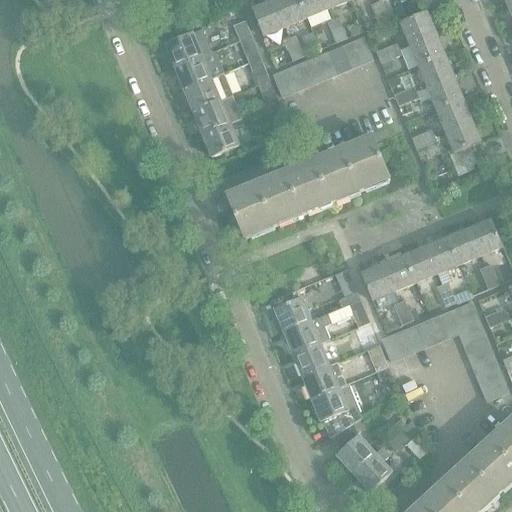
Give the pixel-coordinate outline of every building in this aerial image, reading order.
[(298,0),(281,0),(274,3),(285,30),(307,21),(298,0)] [(323,0),(298,0),(307,21),(329,12),(323,0)] [(348,0),(323,0),(329,12),(350,3),(348,0)] [(372,7),(376,17),(387,12),(383,2),(372,7)] [(274,3),(252,12),(263,39),(285,30),(274,3)] [(391,23),(387,12),(376,17),(380,27),(391,23)] [(401,26),(410,48),(437,37),(428,15),(401,26)] [(328,25),(332,35),(344,30),(339,20),(328,25)] [(234,27),(241,44),(252,40),(245,23),(234,27)] [(332,35),(336,46),(348,41),(344,30),(332,35)] [(174,71),(203,59),(212,56),(204,34),(194,38),(194,37),(164,48),(169,60),(167,61),(171,70),(173,69),(174,71)] [(313,35),(302,39),(307,51),(317,46),(313,35)] [(410,48),(419,68),(446,58),(437,37),(410,48)] [(285,42),(289,53),(301,48),(296,38),(285,42)] [(241,44),(250,66),(261,62),(252,40),(241,44)] [(364,41),(352,46),(361,68),(373,63),(364,41)] [(352,46),(341,51),(350,73),(361,68),(352,46)] [(397,46),(386,50),(391,62),(402,58),(397,46)] [(305,59),(301,48),(289,53),(293,63),(305,59)] [(386,50),(376,55),(381,66),(391,62),(386,50)] [(341,51),(330,55),(339,77),(350,73),(341,51)] [(330,55),(319,60),(328,82),(339,77),(330,55)] [(419,68),(427,90),(454,79),(446,58),(419,68)] [(183,92),(183,93),(212,82),(203,59),(174,71),(178,82),(176,83),(180,93),(183,92)] [(319,60),(307,64),(316,86),(328,82),(319,60)] [(250,66),(258,89),(270,84),(261,62),(250,66)] [(307,64),(296,69),(305,91),(316,86),(307,64)] [(296,69),(285,74),(294,95),(305,91),(296,69)] [(282,100),(294,95),(285,74),(273,78),(282,100)] [(193,114),(193,115),(233,99),(224,77),(212,82),(183,93),(188,104),(185,105),(189,115),(193,114)] [(428,92),(418,96),(415,89),(405,93),(409,104),(420,100),(421,105),(432,101),(436,112),(463,101),(454,79),(427,90),(428,92)] [(258,89),(267,111),(279,106),(270,84),(258,89)] [(399,109),(409,104),(405,93),(394,97),(399,109)] [(202,137),(230,126),(242,121),(233,99),(193,115),(197,125),(195,127),(199,136),(202,136),(202,137)] [(436,112),(445,133),(472,122),(463,101),(436,112)] [(282,114),(279,106),(267,111),(270,118),(282,114)] [(481,145),(472,122),(445,133),(454,156),(449,157),(457,178),(471,173),(469,169),(478,166),(471,149),(481,145)] [(239,149),(230,126),(202,137),(206,147),(204,148),(208,158),(210,158),(211,160),(239,149)] [(433,132),(423,136),(428,148),(438,144),(433,132)] [(423,136),(413,140),(417,152),(428,148),(423,136)] [(245,242),(390,182),(372,140),(363,143),(365,148),(248,197),(246,191),(234,196),(231,190),(217,196),(224,213),(232,210),(245,242)] [(491,223),(469,232),(481,259),(503,250),(491,223)] [(469,232),(448,241),(459,268),(481,259),(469,232)] [(448,241),(426,250),(438,277),(459,268),(448,241)] [(426,250),(405,259),(416,286),(438,277),(426,250)] [(405,259),(383,268),(395,295),(416,286),(405,259)] [(481,272),(485,282),(497,278),(493,267),(481,272)] [(373,304),(395,295),(383,268),(361,277),(373,304)] [(485,282),(489,293),(501,288),(497,278),(485,282)] [(437,290),(441,300),(454,295),(450,285),(437,290)] [(458,305),(454,295),(441,300),(445,310),(458,305)] [(342,312),(349,309),(361,305),(357,296),(339,304),(342,312)] [(284,335),(284,336),(312,324),(303,301),(275,313),(279,323),(278,325),(281,335),(284,335)] [(394,307),(398,317),(410,312),(406,302),(394,307)] [(353,319),(358,332),(370,327),(361,305),(349,309),(353,319)] [(472,306),(451,315),(460,337),(481,328),(472,306)] [(342,312),(328,318),(332,327),(353,319),(349,309),(342,312)] [(415,310),(410,312),(414,322),(414,323),(419,320),(415,310)] [(398,317),(402,328),(414,323),(414,322),(410,312),(398,317)] [(507,312),(496,316),(501,328),(511,324),(507,312)] [(451,315),(439,320),(448,342),(460,337),(451,315)] [(496,316),(486,320),(490,332),(501,328),(496,316)] [(328,317),(312,324),(284,336),(288,345),(286,347),(290,357),(293,357),(293,358),(322,347),(330,344),(324,330),(332,327),(328,318),(328,317)] [(437,346),(448,342),(439,320),(428,324),(437,346)] [(426,351),(437,346),(428,324),(417,329),(426,351)] [(486,340),(481,328),(460,337),(464,348),(486,340)] [(415,356),(426,351),(417,329),(406,334),(415,356)] [(360,335),(368,354),(379,349),(371,330),(360,335)] [(403,360),(415,356),(406,334),(394,338),(403,360)] [(392,365),(403,360),(394,338),(383,343),(392,365)] [(464,348),(469,360),(490,351),(486,340),(464,348)] [(302,380),(330,369),(322,347),(293,358),(297,368),(296,370),(300,380),(302,380)] [(368,354),(377,376),(388,371),(379,349),(368,354)] [(495,362),(490,351),(469,360),(474,371),(495,362)] [(511,359),(503,363),(508,375),(511,373),(511,359)] [(474,371),(478,382),(499,373),(495,362),(474,371)] [(331,369),(330,369),(302,380),(306,390),(305,392),(308,402),(311,402),(340,391),(339,390),(345,388),(337,366),(331,369)] [(392,379),(388,371),(377,376),(381,384),(392,379)] [(504,384),(499,373),(478,382),(483,393),(504,384)] [(487,404),(509,395),(504,384),(483,393),(487,404)] [(350,387),(340,391),(311,402),(315,412),(314,414),(318,424),(320,424),(321,425),(327,423),(333,440),(354,427),(363,421),(350,387)] [(393,431),(398,436),(407,428),(402,422),(393,431)] [(481,511),(511,484),(511,422),(500,434),(503,437),(422,511),(481,511)] [(409,430),(407,428),(398,436),(400,439),(390,448),(399,458),(423,436),(414,426),(409,430)] [(353,476),(354,477),(376,456),(358,437),(354,427),(333,440),(339,457),(337,458),(344,466),(343,469),(351,477),(353,476)] [(383,450),(376,456),(354,477),(360,484),(360,487),(367,495),(369,494),(370,495),(393,475),(384,465),(391,458),(383,450)]
